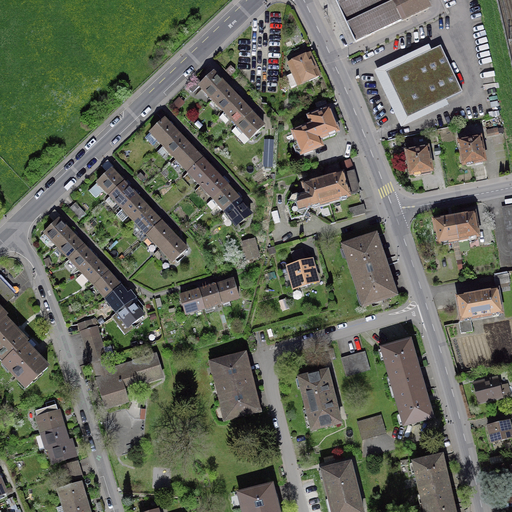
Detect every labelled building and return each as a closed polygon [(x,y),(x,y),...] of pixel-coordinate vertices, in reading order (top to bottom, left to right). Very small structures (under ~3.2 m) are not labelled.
[(334,0),(357,44),(426,9),(421,0),(334,0)] [(435,51),(379,79),(403,126),(459,98),(435,51)] [(304,57),(289,64),(298,85),(309,80),(310,81),(319,77),(318,76),(319,75),(309,54),(304,56),(304,57)] [(231,67),(226,72),(230,77),(235,72),(231,67)] [(212,100),(226,87),(219,80),(213,73),(202,84),(198,79),(188,88),(193,93),(199,86),(212,100)] [(232,93),(226,87),(212,100),(225,113),(238,100),(232,93)] [(179,98),(172,105),(178,111),(185,104),(179,98)] [(245,107),(238,100),(225,113),(237,126),(251,113),(245,107)] [(313,125),(294,133),(298,143),(295,144),(293,147),(296,153),(299,154),(302,153),(302,154),(321,146),(318,139),(327,135),(330,137),(335,135),(336,132),(337,131),(329,110),(315,115),(315,114),(312,113),(310,116),(311,117),(310,118),(313,125)] [(257,120),(251,113),(237,126),(250,139),(264,127),(257,120)] [(163,146),(177,133),(170,126),(164,120),(151,133),(163,146)] [(497,127),(487,129),(488,135),(499,133),(497,127)] [(176,159),(189,146),(183,140),(177,133),(163,146),(176,159)] [(479,140),(455,145),(459,165),(483,160),(479,140)] [(427,145),(402,149),(407,175),(431,171),(427,145)] [(188,172),(202,160),(196,153),(189,146),(176,159),(188,172)] [(272,152),(265,152),(265,159),(264,166),(272,167),(272,152)] [(201,186),(214,173),(208,166),(202,160),(188,172),(201,186)] [(107,161),(102,166),(107,172),(111,168),(113,167),(107,161)] [(110,196),(124,183),(117,177),(111,170),(89,191),(96,198),(104,190),(110,196)] [(342,174),(323,179),(329,202),(338,199),(341,201),(346,199),(348,196),(349,196),(348,196),(357,193),(359,189),(354,171),(343,174),(342,174)] [(213,199),(227,186),(220,179),(214,173),(201,186),(213,199)] [(329,202),(323,179),(304,185),(306,193),(292,196),(287,205),(291,220),(305,216),(310,207),(311,207),(314,208),(319,207),(320,204),(329,202)] [(130,190),(124,183),(110,196),(123,209),(136,197),(130,190)] [(239,200),(233,193),(227,186),(213,199),(225,212),(239,200)] [(135,223),(149,210),(143,203),(136,197),(123,209),(123,210),(117,216),(122,222),(129,216),(135,223)] [(245,207),(239,200),(225,212),(236,226),(250,215),(245,207)] [(72,207),(70,209),(79,219),(85,214),(75,204),(72,207)] [(362,205),(349,209),(351,217),(365,214),(362,205)] [(511,209),(500,212),(511,275),(511,209)] [(148,236),(161,223),(155,216),(149,210),(135,223),(148,236)] [(452,219),(456,244),(476,241),(472,216),(452,219)] [(434,248),(456,244),(452,219),(430,223),(434,248)] [(57,246),(71,234),(65,227),(58,220),(45,233),(57,246)] [(174,236),(168,230),(161,223),(148,236),(160,249),(174,236)] [(83,247),(77,240),(71,234),(57,246),(70,260),(83,247)] [(180,243),(174,236),(160,249),(173,262),(186,250),(180,243)] [(375,236),(344,247),(364,306),(395,295),(375,236)] [(249,242),(244,243),(248,259),(257,257),(253,241),(249,242)] [(83,247),(70,260),(82,273),(96,260),(90,253),(83,247)] [(295,267),(290,268),(295,287),(316,281),(311,263),(306,264),(304,257),(293,260),(295,267)] [(108,273),(102,267),(96,260),(82,273),(95,286),(108,273)] [(114,280),(108,273),(95,286),(106,299),(120,287),(114,280)] [(508,273),(494,275),(496,285),(510,283),(508,273)] [(0,321),(4,318),(6,317),(0,310),(0,307),(13,295),(5,287),(0,281),(0,321)] [(224,283),(215,286),(221,304),(238,299),(233,281),(224,283)] [(215,286),(207,289),(198,291),(203,309),(221,304),(215,286)] [(120,287),(106,299),(117,313),(132,302),(126,294),(120,287)] [(493,287),(476,291),(481,317),(498,314),(493,287)] [(203,309),(198,291),(189,294),(180,297),(186,314),(203,309)] [(458,322),(481,317),(476,291),(453,295),(458,322)] [(134,304),(132,302),(117,313),(112,317),(118,325),(123,322),(128,328),(131,330),(133,328),(131,325),(143,316),(139,311),(141,309),(138,306),(136,303),(134,304)] [(24,344),(25,344),(27,342),(19,335),(21,333),(19,331),(16,328),(14,330),(4,318),(0,321),(0,356),(5,362),(24,344)] [(82,332),(97,327),(94,320),(79,324),(81,328),(82,332)] [(94,362),(106,359),(106,358),(97,327),(82,332),(87,347),(92,363),(94,362)] [(382,349),(393,388),(421,380),(410,341),(382,349)] [(31,351),(25,344),(24,344),(5,362),(2,365),(4,364),(27,388),(47,368),(36,356),(38,355),(35,352),(33,350),(31,351)] [(365,354),(342,360),(347,376),(369,369),(365,354)] [(109,370),(106,359),(94,362),(99,379),(97,380),(97,381),(100,380),(101,383),(102,386),(99,386),(106,408),(106,407),(125,401),(125,402),(128,401),(123,386),(139,380),(141,384),(141,383),(160,377),(162,377),(156,355),(112,369),(109,370)] [(215,382),(218,392),(252,383),(250,374),(249,374),(245,355),(212,364),(216,382),(215,382)] [(327,372),(299,379),(312,430),(340,423),(327,372)] [(500,377),(474,384),(479,402),(505,395),(500,377)] [(432,418),(421,380),(393,388),(404,426),(432,418)] [(255,393),(252,383),(218,392),(220,401),(221,401),(226,419),(259,411),(254,393),(255,393)] [(42,433),(63,427),(62,424),(58,411),(55,401),(46,403),(47,408),(35,412),(42,433)] [(381,416),(358,423),(362,438),(385,432),(381,416)] [(511,438),(509,424),(487,429),(491,448),(511,443),(511,438)] [(67,442),(64,430),(63,427),(42,433),(47,449),(50,448),(49,448),(67,442)] [(70,441),(67,442),(49,448),(50,448),(54,463),(75,457),(71,444),(70,441)] [(421,504),(451,497),(442,456),(412,463),(421,504)] [(76,462),(61,467),(64,474),(79,470),(78,466),(76,462)] [(362,511),(350,464),(322,471),(332,511),(362,511)] [(79,470),(64,474),(66,482),(81,478),(80,474),(79,470)] [(64,505),(85,499),(83,495),(80,483),(59,490),(64,505)] [(239,494),(243,511),(278,511),(272,485),(239,494)] [(454,511),(451,497),(421,504),(423,511),(454,511)] [(88,511),(86,502),(85,499),(64,505),(65,511),(88,511)]
